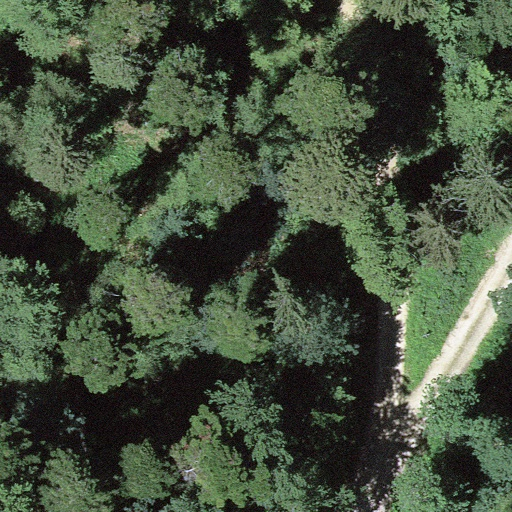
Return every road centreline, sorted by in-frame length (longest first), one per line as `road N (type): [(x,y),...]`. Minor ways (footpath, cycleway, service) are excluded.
road 1 (track): [(389,449),(388,172),(360,0)]
road 2 (track): [(511,246),(353,511)]
